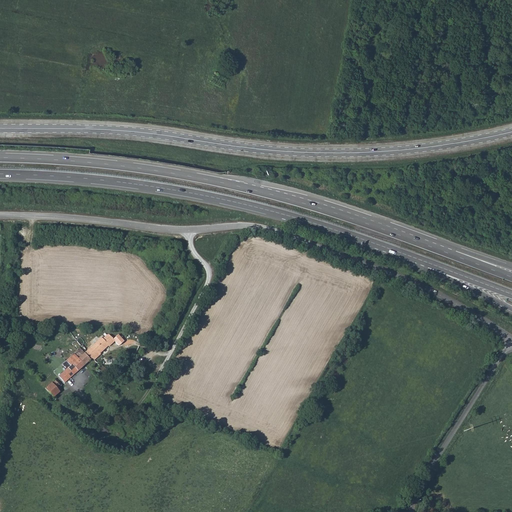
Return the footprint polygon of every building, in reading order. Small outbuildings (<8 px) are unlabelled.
[(214,72),(209,81),(223,89),(228,80),(214,72)] [(101,338),(99,337),(84,350),(90,357),(91,358),(98,353),(97,351),(96,351),(105,343),(106,344),(107,345),(113,340),(107,334),(106,334),(101,338)] [(105,343),(96,351),(97,351),(106,344),(105,343)] [(75,356),(76,356),(82,363),(90,357),(84,350),(82,351),(77,346),(72,350),(76,355),(75,356)] [(42,387),(45,390),(43,392),(46,395),(48,393),(51,396),(60,387),(59,385),(82,363),(76,356),(74,358),(71,355),(65,360),(68,363),(42,387)] [(95,368),(101,373),(103,371),(105,373),(107,371),(98,364),(95,368)]
